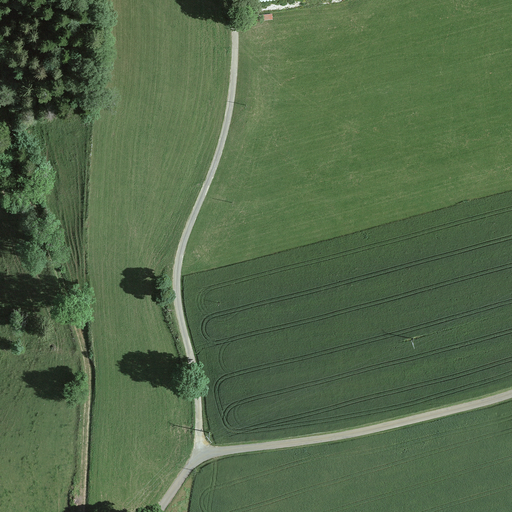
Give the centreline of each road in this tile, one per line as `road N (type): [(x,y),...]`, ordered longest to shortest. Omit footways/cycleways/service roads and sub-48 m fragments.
road 1 (unclassified): [(239,0),(223,142),(180,250),(177,285),(198,406),(195,452),(155,511)]
road 2 (track): [(83,511),(87,362),(0,80)]
